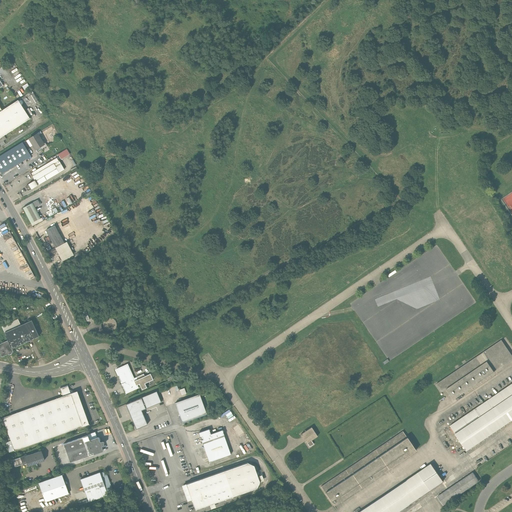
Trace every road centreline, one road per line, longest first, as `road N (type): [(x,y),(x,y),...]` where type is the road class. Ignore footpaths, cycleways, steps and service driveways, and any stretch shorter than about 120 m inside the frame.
road 1 (tertiary): [(84,355),(150,511)]
road 2 (tertiary): [(11,209),(84,355)]
